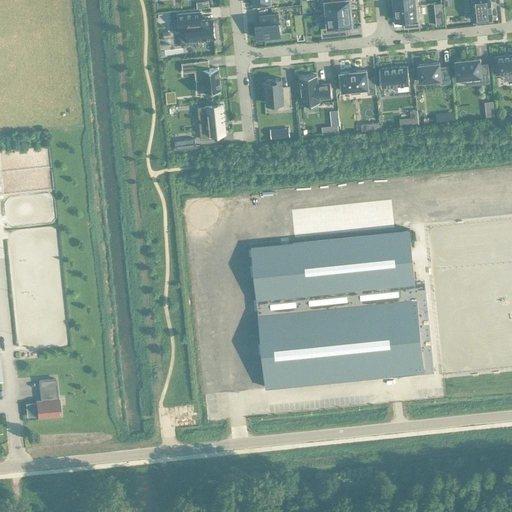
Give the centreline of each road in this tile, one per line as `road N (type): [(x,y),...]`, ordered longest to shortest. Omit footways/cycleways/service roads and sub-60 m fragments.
road 1 (unclassified): [(0,469),(511,417)]
road 2 (residential): [(241,55),(384,40)]
road 3 (residential): [(384,40),(511,28)]
